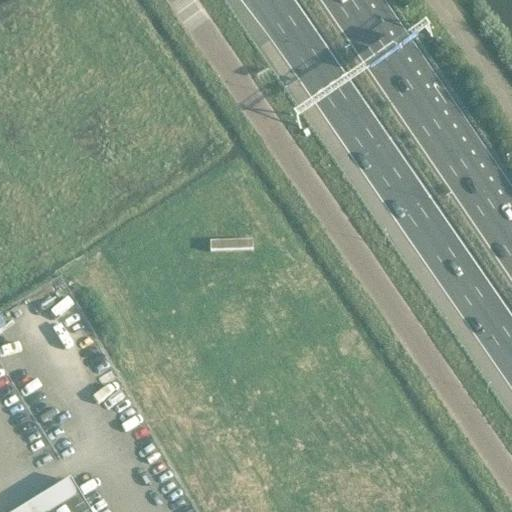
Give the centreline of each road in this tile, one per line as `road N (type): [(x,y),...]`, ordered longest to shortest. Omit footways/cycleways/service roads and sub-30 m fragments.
road 1 (tertiary): [(511,474),(180,0)]
road 2 (motorway): [(269,0),(511,352)]
road 3 (motorway): [(511,245),(343,0)]
road 4 (tertiary): [(511,108),(437,0)]
